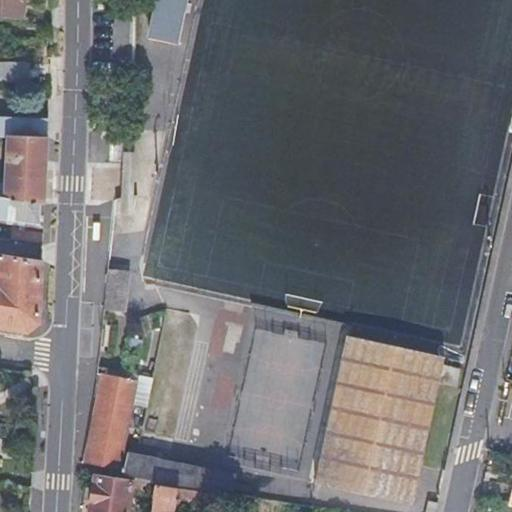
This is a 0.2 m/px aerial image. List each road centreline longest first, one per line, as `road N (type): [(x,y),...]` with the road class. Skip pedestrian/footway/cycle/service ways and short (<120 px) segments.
road 1 (tertiary): [(64,358),(78,0)]
road 2 (residential): [(511,264),(459,511)]
road 3 (tertiary): [(57,511),(64,358)]
